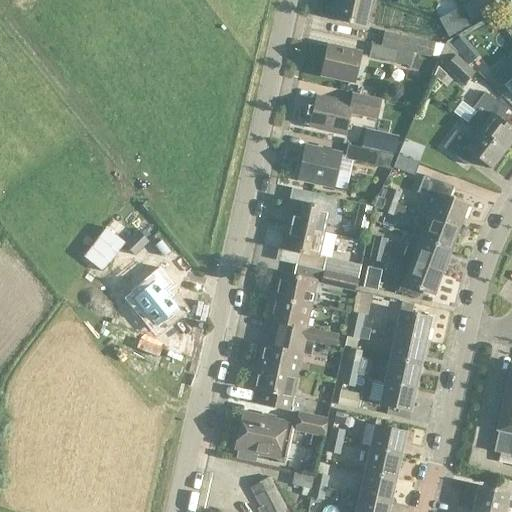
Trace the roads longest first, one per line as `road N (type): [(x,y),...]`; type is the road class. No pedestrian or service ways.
road 1 (unclassified): [(174,511),(289,0)]
road 2 (track): [(10,18),(202,258),(228,270)]
road 3 (residential): [(418,511),(494,237),(511,209)]
